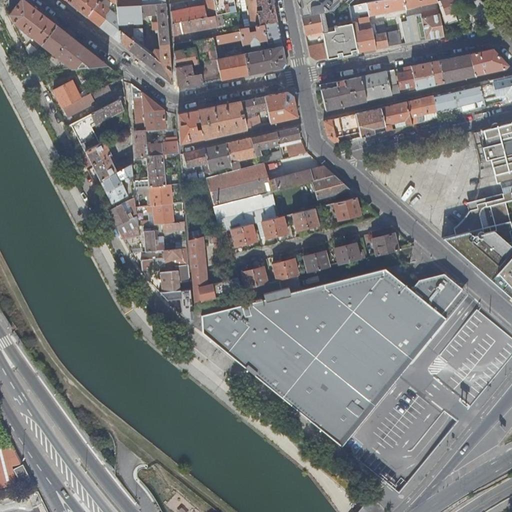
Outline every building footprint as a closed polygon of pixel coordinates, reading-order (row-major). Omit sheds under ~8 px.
[(13,0),(6,10),(8,15),(19,0),(13,0)] [(24,0),(19,0),(8,15),(12,22),(40,44),(56,24),(24,0)] [(68,0),(67,2),(86,16),(99,0),(97,0),(68,0)] [(99,0),(86,16),(119,43),(118,29),(118,27),(117,24),(117,16),(109,9),(99,0)] [(171,11),(172,23),(215,15),(216,15),(212,0),(203,0),(204,8),(200,8),(200,7),(195,7),(195,8),(171,11)] [(212,0),(216,15),(219,15),(236,11),(235,2),(229,4),(230,8),(225,9),(224,4),(223,0),(212,0)] [(254,0),(239,0),(243,14),(246,13),(246,10),(248,10),(250,27),(255,26),(260,25),(257,11),(256,6),(254,0)] [(272,0),(254,0),(256,6),(261,5),(262,10),(257,11),(260,25),(277,22),(272,0)] [(297,0),(301,16),(318,12),(318,13),(345,8),(348,7),(348,4),(352,0),(297,0)] [(383,0),(366,3),(368,16),(436,2),(435,0),(383,0)] [(442,0),(439,1),(445,15),(462,8),(458,0),(442,0)] [(118,29),(119,43),(171,83),(172,83),(165,2),(140,4),(116,6),(117,16),(117,24),(127,23),(126,14),(132,14),(133,23),(142,22),(141,15),(151,15),(152,30),(154,30),(155,32),(157,32),(158,48),(153,48),(151,55),(121,31),(121,27),(118,27),(118,29)] [(355,6),(348,7),(357,53),(375,50),(372,35),(368,16),(366,3),(359,5),(362,21),(360,22),(361,30),(358,30),(357,23),(358,22),(355,6)] [(345,8),(318,13),(322,31),(324,44),(327,59),(357,53),(348,7),(345,8)] [(318,12),(301,16),(305,35),(322,31),(318,13),(318,12)] [(432,16),(431,12),(420,14),(424,40),(442,37),(438,15),(432,16)] [(215,15),(172,23),(173,35),(176,34),(217,27),(217,26),(215,15)] [(285,61),(277,22),(260,25),(255,26),(255,31),(249,32),(248,28),(240,29),(240,32),(242,39),(243,44),(250,43),(251,46),(259,44),(259,42),(266,40),(267,44),(270,44),(271,45),(267,46),(267,49),(244,53),(248,74),(282,68),(285,61)] [(372,35),(375,50),(401,45),(398,31),(385,33),(383,22),(376,24),(378,34),(372,35)] [(107,64),(56,24),(40,44),(70,68),(76,67),(81,61),(85,64),(82,67),(107,64)] [(134,38),(144,45),(143,28),(133,29),(134,38)] [(242,39),(240,32),(213,37),(214,42),(224,40),(225,43),(242,39)] [(201,74),(203,84),(221,80),(217,59),(214,42),(213,37),(194,41),(195,45),(195,47),(196,52),(208,50),(210,60),(198,63),(199,66),(200,69),(201,74)] [(26,48),(30,57),(36,49),(29,44),(26,48)] [(324,44),(308,48),(310,57),(316,61),(327,59),(324,44)] [(177,84),(182,88),(203,84),(201,74),(200,69),(193,71),(191,65),(195,64),(195,67),(199,66),(198,63),(196,52),(195,47),(174,52),(177,84)] [(468,54),(474,76),(505,69),(508,66),(492,49),(468,54)] [(217,59),(221,80),(248,74),(244,53),(217,59)] [(439,61),(444,83),(474,76),(468,54),(439,61)] [(412,71),(416,89),(444,83),(439,61),(411,67),(412,71)] [(386,72),(391,95),(398,93),(396,86),(395,86),(392,70),(386,72)] [(117,80),(123,77),(115,71),(112,73),(117,80)] [(413,86),(414,90),(416,89),(412,71),(397,74),(400,89),(413,86)] [(360,77),(366,101),(391,95),(386,72),(360,77)] [(325,110),(366,101),(360,77),(335,82),(336,87),(320,90),(325,110)] [(511,77),(479,85),(482,99),(507,94),(508,99),(511,98),(511,77)] [(54,90),(63,108),(88,95),(85,91),(79,95),(72,81),(54,90)] [(142,92),(131,84),(132,98),(134,98),(142,97),(142,92)] [(479,85),(432,96),(436,112),(437,115),(439,114),(439,111),(461,106),(474,104),(475,108),(484,106),(482,99),(479,85)] [(164,109),(142,92),(142,97),(145,130),(165,129),(164,109)] [(265,96),(267,107),(270,123),(297,117),(293,96),(287,92),(265,96)] [(88,95),(63,108),(68,117),(94,103),(90,94),(88,95)] [(258,109),(267,107),(265,96),(240,101),(246,128),(258,126),(256,116),(251,117),(249,111),(254,110),(255,112),(258,111),(258,109)] [(432,96),(419,99),(422,115),(430,113),(431,115),(433,115),(433,113),(436,112),(432,96)] [(134,131),(137,158),(146,156),(147,155),(146,144),(146,134),(145,130),(142,97),(134,98),(137,131),(134,131)] [(91,114),(96,124),(124,109),(120,99),(91,114)] [(419,99),(406,102),(411,124),(418,123),(416,116),(422,115),(419,99)] [(204,138),(246,128),(240,101),(198,110),(200,121),(202,128),(204,138)] [(406,102),(379,108),(384,126),(385,131),(392,129),(391,124),(405,121),(406,126),(411,124),(406,102)] [(379,108),(355,114),(360,135),(360,137),(374,134),(373,129),(376,128),(377,130),(380,129),(380,128),(384,126),(379,108)] [(198,110),(178,114),(180,144),(204,138),(202,128),(197,129),(195,122),(200,121),(198,110)] [(71,124),(81,144),(101,133),(96,124),(91,114),(71,124)] [(360,135),(355,114),(350,115),(353,129),(355,128),(357,136),(360,135)] [(344,116),(330,119),(335,137),(337,136),(338,137),(348,135),(344,116)] [(335,137),(330,119),(327,120),(323,121),(326,136),(336,144),(339,143),(338,137),(337,136),(335,137)] [(460,228),(462,233),(483,228),(478,208),(489,205),(493,220),(509,216),(505,201),(511,199),(511,127),(508,128),(506,124),(484,129),(501,193),(473,200),(470,207),(467,213),(463,218),(456,225),(460,228)] [(297,127),(276,132),(278,142),(279,143),(300,138),(297,127)] [(276,132),(250,138),(256,160),(257,165),(263,163),(282,158),(281,151),(263,155),(264,157),(259,158),(258,156),(261,155),(259,146),(278,142),(276,132)] [(146,144),(147,155),(166,154),(178,153),(177,137),(167,137),(167,140),(166,141),(166,143),(150,144),(146,144)] [(256,160),(250,138),(226,143),(233,170),(241,169),(238,161),(253,158),(253,160),(256,160)] [(97,175),(100,180),(132,165),(132,164),(131,160),(127,160),(120,163),(116,164),(114,160),(112,162),(109,156),(111,155),(106,144),(105,141),(85,151),(89,159),(95,170),(92,172),(94,176),(97,175)] [(233,170),(226,143),(204,148),(211,176),(215,175),(214,170),(228,166),(230,171),(233,170)] [(204,178),(207,177),(211,176),(204,148),(183,153),(187,168),(203,164),(205,172),(203,173),(204,178)] [(79,154),(84,162),(89,159),(85,151),(79,154)] [(133,181),(134,187),(137,187),(149,186),(166,185),(163,157),(166,157),(166,154),(147,155),(146,156),(146,159),(148,179),(133,181)] [(207,177),(214,206),(271,191),(263,163),(257,165),(241,169),(233,170),(230,171),(215,175),(211,176),(207,177)] [(132,165),(100,180),(112,203),(127,195),(120,179),(124,178),(124,180),(126,181),(128,181),(133,181),(132,165)] [(333,175),(323,166),(275,179),(277,190),(312,181),(333,175)] [(318,201),(352,192),(333,175),(312,181),(318,201)] [(166,185),(149,186),(151,206),(172,204),(170,185),(166,185)] [(221,232),(226,231),(231,230),(252,224),(257,223),(262,222),(278,217),(271,191),(214,206),(221,232)] [(108,210),(116,226),(136,215),(136,207),(135,197),(132,199),(108,210)] [(355,198),(334,203),(338,220),(360,214),(355,198)] [(151,206),(149,206),(150,209),(153,208),(154,225),(162,224),(174,223),(172,204),(151,206)] [(318,225),(314,208),(292,214),(297,230),(318,225)] [(116,226),(120,234),(137,225),(136,215),(116,226)] [(283,216),(278,217),(262,222),(257,223),(261,237),(266,236),(266,238),(287,233),(283,216)] [(510,221),(509,216),(493,220),(495,225),(507,222),(510,221)] [(162,224),(163,232),(185,230),(184,222),(174,223),(162,224)] [(456,234),(443,238),(511,299),(511,246),(510,245),(510,236),(507,222),(495,225),(483,228),(462,233),(456,234)] [(252,224),(231,230),(235,246),(257,240),(252,224)] [(123,240),(139,236),(138,226),(138,225),(137,225),(120,234),(123,240)] [(453,227),(456,234),(462,233),(460,228),(456,225),(453,227)] [(145,252),(163,250),(164,250),(163,244),(155,244),(154,231),(151,231),(143,232),(145,252)] [(221,232),(214,234),(217,246),(229,243),(226,231),(221,232)] [(376,255),(398,250),(393,234),(371,239),(376,255)] [(194,302),(241,290),(238,277),(206,286),(202,237),(189,240),(194,302)] [(338,265),(360,260),(356,244),(334,249),(338,265)] [(186,265),(188,265),(186,248),(180,248),(176,249),(164,250),(163,250),(164,258),(165,266),(177,265),(181,265),(186,265)] [(303,257),(308,273),(329,267),(324,252),(303,257)] [(152,259),(153,267),(165,266),(164,258),(152,259)] [(141,269),(143,273),(146,271),(146,268),(153,267),(152,259),(140,260),(141,269)] [(276,281),(298,275),(294,260),(273,265),(276,281)] [(181,265),(177,265),(177,271),(179,270),(180,283),(188,282),(186,265),(181,265)] [(242,273),(246,288),(267,283),(263,267),(242,273)] [(440,315),(462,289),(445,274),(419,280),(410,290),(385,269),(301,290),(298,275),(276,281),(267,283),(246,288),(241,290),(245,304),(200,315),(202,332),(336,442),(440,315)] [(162,292),(179,290),(177,271),(160,272),(162,292)] [(307,288),(319,284),(317,276),(304,279),(307,288)] [(192,310),(190,289),(185,290),(179,290),(162,292),(159,293),(166,300),(180,298),(181,312),(192,310)] [(445,319),(466,293),(462,289),(440,315),(445,319)] [(217,298),(220,309),(232,306),(229,295),(217,298)] [(191,324),(193,320),(192,310),(181,312),(179,314),(191,324)] [(428,345),(343,448),(400,493),(424,464),(417,458),(411,452),(445,411),(450,416),(458,422),(465,415),(511,357),(511,338),(477,311),(439,356),(434,350),(428,345)] [(336,442),(341,446),(445,319),(440,315),(336,442)] [(0,492),(10,490),(29,485),(22,473),(20,473),(8,449),(0,450),(0,492)] [(0,501),(12,498),(10,490),(0,492),(0,501)]
